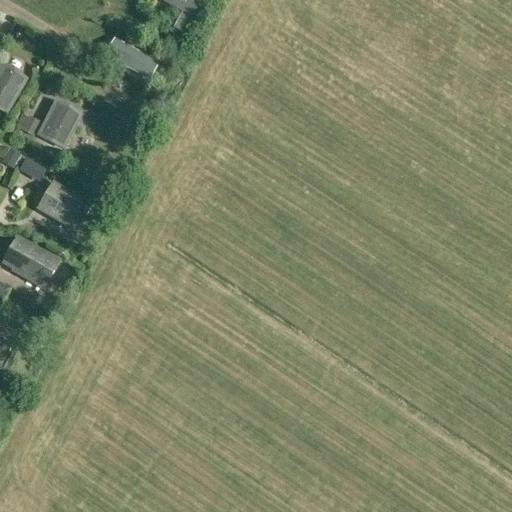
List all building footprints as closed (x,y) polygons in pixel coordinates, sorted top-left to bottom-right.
[(176,31),(188,38),(205,9),(187,0),(158,0),(184,15),(176,31)] [(183,43),(171,36),(165,47),(177,54),(183,43)] [(157,66),(115,44),(108,58),(150,80),(157,66)] [(0,74),(0,112),(9,118),(28,84),(3,70),(0,74)] [(41,140),(67,153),(83,120),(57,107),(41,140)] [(147,127),(153,114),(143,109),(136,121),(147,127)] [(29,120),(22,133),(32,138),(39,125),(29,120)] [(2,164),(13,170),(20,158),(9,152),(2,164)] [(19,173),(30,179),(37,169),(26,162),(19,173)] [(40,214),(79,236),(94,211),(56,188),(40,214)] [(5,268),(35,285),(37,282),(52,278),(55,280),(63,266),(20,242),(5,268)] [(0,298),(3,300),(9,291),(0,285),(0,298)] [(0,356),(8,355),(12,356),(19,343),(0,332),(0,356)]
